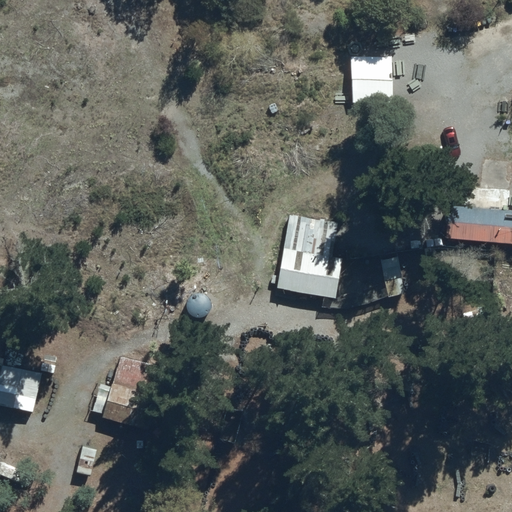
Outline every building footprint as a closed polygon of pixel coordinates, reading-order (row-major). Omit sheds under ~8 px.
[(391,60),(348,60),(348,84),(351,84),(351,107),(391,107),(391,60)] [(442,249),(511,249),(511,224),(507,224),(508,192),(443,189),(442,249)] [(337,222),(308,218),(304,255),(282,253),(277,293),(335,300),(340,262),(332,261),(337,222)] [(163,371),(120,359),(111,390),(97,385),(89,413),(103,417),(99,433),(142,445),(163,371)] [(41,378),(1,369),(0,372),(0,409),(33,417),(41,378)]
